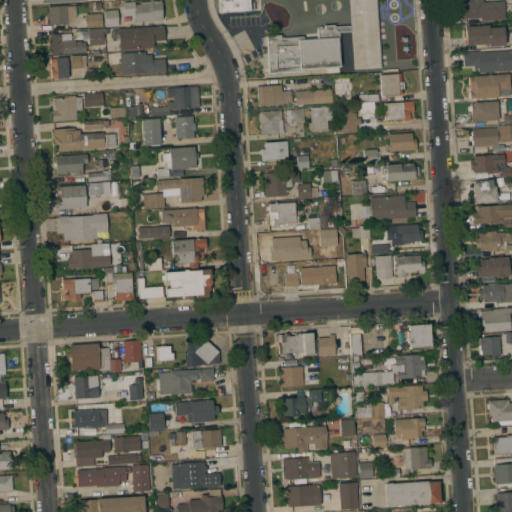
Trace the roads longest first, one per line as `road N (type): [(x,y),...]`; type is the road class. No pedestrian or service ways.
road 1 (residential): [(255,511),(230,78),(197,0)]
road 2 (residential): [(46,511),(17,0)]
road 3 (tertiary): [(449,300),(0,328)]
road 4 (tertiary): [(449,300),(428,0)]
road 5 (residential): [(462,511),(454,381)]
